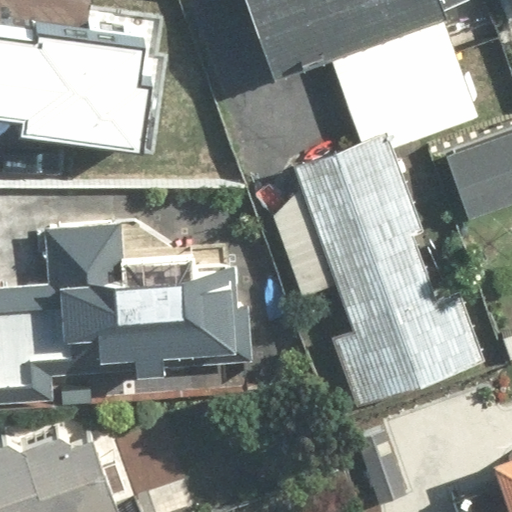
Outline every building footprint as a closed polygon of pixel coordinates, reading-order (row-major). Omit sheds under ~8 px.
[(222,0),(251,73),(319,47),(352,135),(250,173),(294,288),(321,278),(339,326),(326,331),(350,394),(478,346),(455,287),(424,299),(398,232),(419,224),(389,145),(473,113),(430,0),(222,0)] [(0,11),(0,86),(22,89),(20,108),(144,127),(154,54),(137,51),(142,18),(43,3),(46,18),(0,11)] [(511,200),(511,122),(431,149),(454,219),(511,200)] [(36,285),(0,286),(0,412),(52,411),(51,367),(155,364),(155,352),(229,350),(227,283),(166,285),(165,253),(127,254),(126,222),(34,224),(36,285)] [(0,511),(111,511),(84,431),(19,453),(14,440),(0,445),(0,511)] [(511,511),(511,441),(478,453),(496,507),(479,511),(511,511)]
